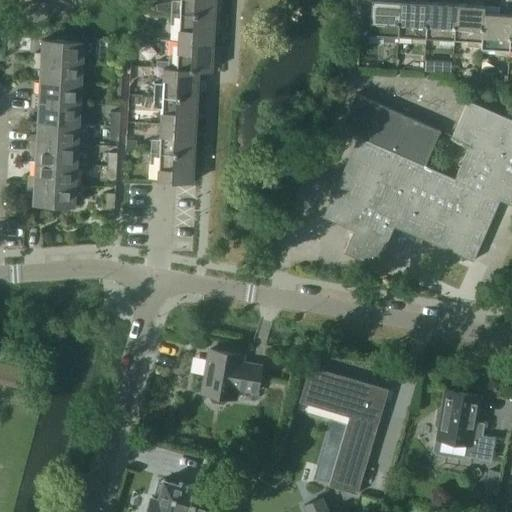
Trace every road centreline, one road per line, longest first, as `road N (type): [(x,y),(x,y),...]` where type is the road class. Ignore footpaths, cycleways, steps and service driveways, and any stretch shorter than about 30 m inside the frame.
road 1 (unclassified): [(157,277),(511,334)]
road 2 (unclassified): [(92,511),(157,277)]
road 3 (unclassified): [(0,276),(78,267),(157,277)]
